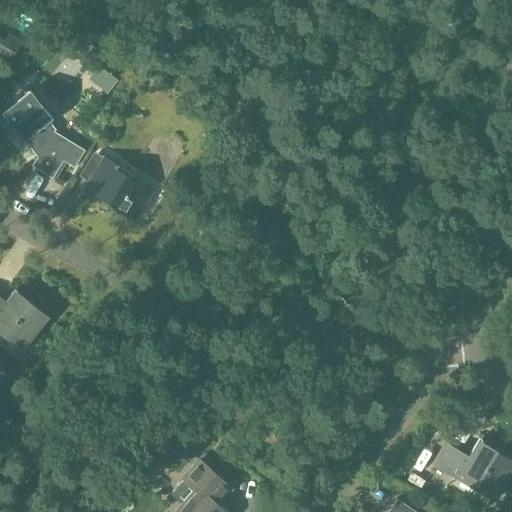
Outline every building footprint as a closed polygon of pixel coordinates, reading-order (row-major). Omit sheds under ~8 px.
[(0,58),(11,65),(25,43),(9,34),(5,41),(0,37),(0,58)] [(0,107),(9,97),(0,89),(0,107)] [(31,92),(3,114),(38,158),(33,167),(53,179),(64,162),(75,169),(86,151),(54,132),(48,124),(54,120),(31,92)] [(105,159),(89,185),(101,193),(99,197),(137,220),(145,207),(145,206),(153,193),(116,171),(118,167),(105,159)] [(0,329),(22,347),(47,316),(34,306),(32,309),(17,296),(9,306),(0,297),(0,329)] [(207,441),(177,416),(165,431),(178,441),(195,455),(207,441)] [(449,447),(437,467),(462,482),(464,478),(494,496),(511,465),(511,461),(500,454),(498,457),(481,446),(473,460),(449,447)] [(178,501),(185,507),(179,511),(221,511),(219,509),(236,489),(200,459),(183,478),(191,486),(178,501)] [(420,489),(425,482),(418,478),(414,485),(420,489)] [(415,511),(398,500),(390,511),(415,511)]
